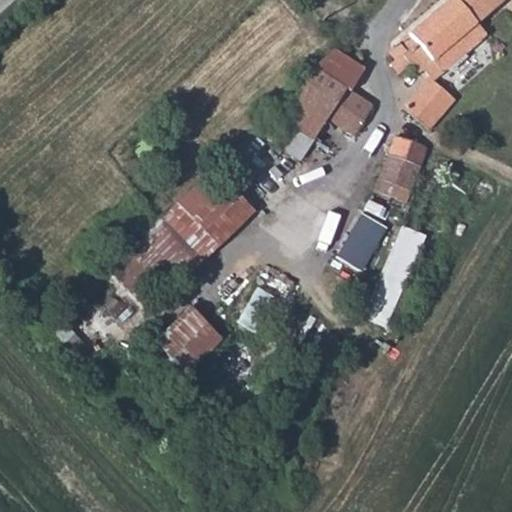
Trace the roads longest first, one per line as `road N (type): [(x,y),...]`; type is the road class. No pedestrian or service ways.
road 1 (track): [(0,244),(101,306),(140,318),(217,279),(330,179)]
road 2 (unclassified): [(403,0),(376,33),(380,124),(330,179)]
